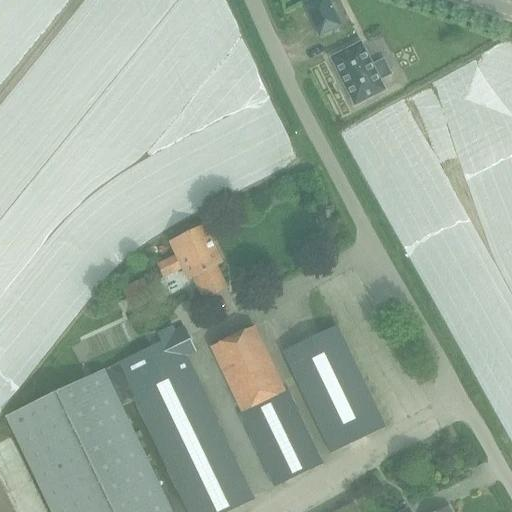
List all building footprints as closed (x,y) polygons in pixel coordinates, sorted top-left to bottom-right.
[(341,26),(328,0),(313,0),(304,5),(320,37),(341,26)] [(361,43),(331,58),(355,106),(385,91),(380,80),(392,75),(384,60),(373,66),(361,43)] [(204,225),(169,242),(176,256),(157,265),(163,278),(182,269),(187,280),(193,278),(203,300),(227,289),(217,267),(222,264),(204,225)] [(139,277),(158,274),(155,259),(136,262),(139,277)] [(122,287),(130,304),(147,297),(139,279),(122,287)] [(173,331),(171,327),(157,334),(161,343),(118,364),(188,511),(229,511),(254,500),(185,356),(196,351),(184,325),(173,331)] [(386,428),(351,357),(336,326),(282,353),(332,454),(386,428)] [(322,465),(287,391),(285,392),(254,327),(211,348),(242,413),(240,414),(275,487),(322,465)] [(117,364),(7,417),(52,511),(170,511),(121,408),(135,401),(117,364)]
